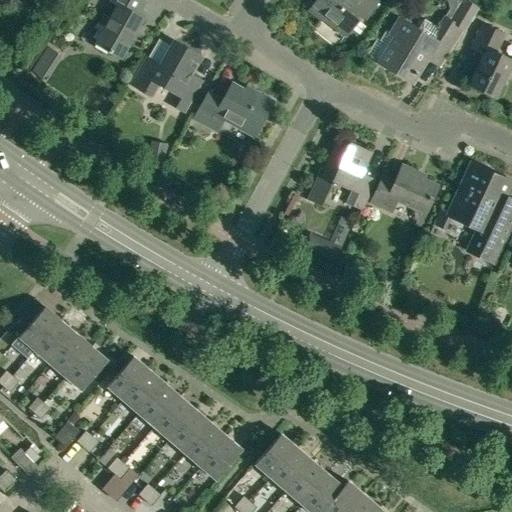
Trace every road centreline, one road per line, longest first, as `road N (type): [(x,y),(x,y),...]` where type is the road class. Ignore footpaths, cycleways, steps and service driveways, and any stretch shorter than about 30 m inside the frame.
road 1 (tertiary): [(511,421),(351,359),(211,291)]
road 2 (residential): [(211,291),(321,86)]
road 3 (tertiary): [(211,291),(31,180)]
road 4 (residential): [(321,86),(409,124),(473,127),(511,144)]
road 5 (residential): [(9,511),(56,465),(109,511)]
road 6 (residential): [(321,86),(239,25),(258,0)]
